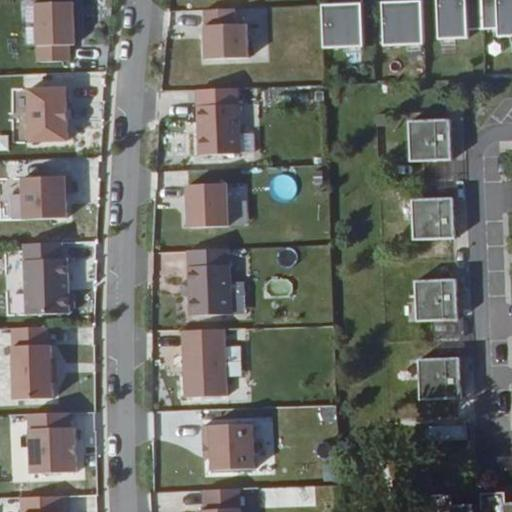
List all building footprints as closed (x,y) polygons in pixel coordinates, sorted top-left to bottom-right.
[(492,39),(489,0),(445,0),(448,50),(477,48),(477,40),(492,39)] [(511,0),(489,0),(492,39),(507,38),(507,47),(511,46),(511,0)] [(79,1),(42,2),(44,61),(74,60),(74,44),(80,44),(79,1)] [(393,55),(433,53),(430,1),(417,2),(417,10),(393,11),(392,11),(393,55)] [(405,10),(417,10),(417,2),(405,2),(405,10)] [(345,12),(333,13),(334,56),(374,55),(372,3),(357,4),(357,12),(345,12)] [(345,4),(345,12),(357,12),(357,4),(345,4)] [(211,29),(212,63),(257,61),(256,28),(211,29)] [(71,88),(33,89),(34,142),(72,141),(71,88)] [(247,154),(246,104),(204,105),(205,155),(247,154)] [(461,129),(420,130),(421,170),(462,169),(461,129)] [(74,176),(25,177),(26,219),(70,218),(69,202),(69,194),(74,193),(74,176)] [(234,227),(233,184),(192,185),(193,228),(234,227)] [(463,207),(422,208),(423,248),(464,247),(463,207)] [(64,243),(26,244),(28,313),(71,312),(75,307),(75,295),(71,291),(70,259),(65,259),(64,243)] [(232,251),(191,252),(193,318),(234,317),(232,251)] [(424,290),(426,330),(467,329),(465,289),(424,290)] [(47,339),(46,323),(11,324),(14,394),(52,392),(51,375),(50,353),(49,339),(47,339)] [(188,331),(181,331),(182,398),(225,397),(224,330),(188,331)] [(467,366),(427,367),(428,407),(469,406),(467,366)] [(68,424),(68,409),(28,410),(30,470),(74,469),(74,451),(74,441),(73,424),(68,424)] [(252,418),(201,420),(201,439),(209,439),(210,452),(210,465),(254,463),(252,418)] [(209,439),(201,439),(202,452),(210,452),(209,439)] [(511,511),(511,490),(484,491),(485,502),(461,503),(461,492),(438,493),(438,511),(511,511)]
